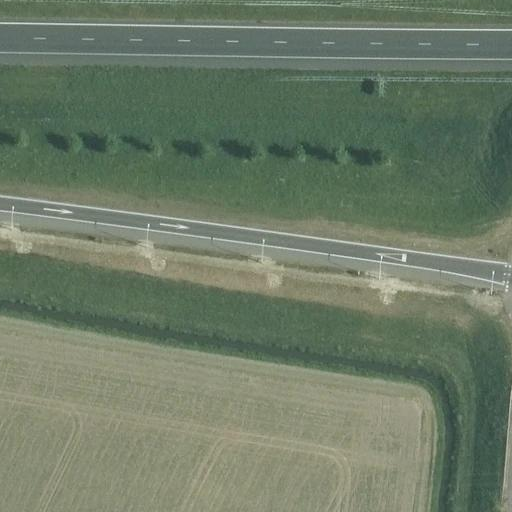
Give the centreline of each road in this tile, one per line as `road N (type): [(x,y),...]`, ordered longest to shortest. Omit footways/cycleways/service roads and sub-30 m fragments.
road 1 (motorway): [(0,204),(511,276)]
road 2 (motorway): [(0,44),(511,50)]
